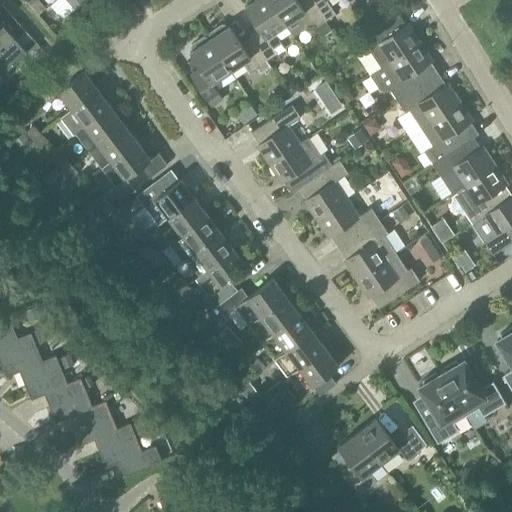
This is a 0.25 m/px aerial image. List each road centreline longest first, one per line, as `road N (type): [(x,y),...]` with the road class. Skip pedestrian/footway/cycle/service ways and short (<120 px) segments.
road 1 (residential): [(375,356),(223,155),(198,139),(131,42),(195,0)]
road 2 (residential): [(375,356),(511,268)]
road 3 (residential): [(511,121),(438,0)]
road 4 (residential): [(88,511),(67,472),(0,411)]
